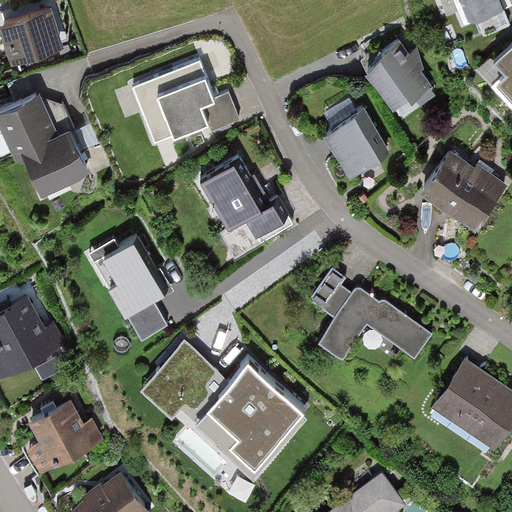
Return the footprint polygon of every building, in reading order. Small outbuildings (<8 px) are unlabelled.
[(442,0),(447,11),(458,7),(455,0),(442,0)] [(455,0),(458,7),(464,20),(478,16),(503,6),(511,2),(511,1),(511,0),(455,0)] [(5,16),(1,17),(5,32),(13,56),(62,42),(50,2),(5,16)] [(484,30),(509,20),(503,6),(478,16),(484,30)] [(382,51),(365,63),(375,81),(377,79),(393,102),(395,101),(410,90),(412,93),(414,92),(420,101),(436,90),(429,81),(432,79),(422,65),(425,64),(417,43),(410,48),(400,34),(380,48),(382,51)] [(493,80),(511,100),(511,39),(495,55),(506,67),(493,80)] [(208,118),(209,117),(202,98),(215,93),(200,55),(132,82),(155,138),(208,118)] [(241,115),(230,87),(215,93),(202,98),(209,117),(208,118),(212,127),(241,115)] [(40,88),(0,104),(0,114),(11,141),(21,138),(55,124),(40,88)] [(395,101),(404,113),(420,101),(414,92),(412,93),(410,90),(395,101)] [(390,148),(364,102),(324,125),(350,170),(390,148)] [(69,118),(55,124),(21,138),(41,186),(89,166),(69,118)] [(452,144),(421,184),(474,225),(507,181),(492,170),(495,166),(480,155),(475,161),(452,144)] [(262,201),(234,155),(200,174),(228,222),(246,212),(263,202),(262,201)] [(246,212),(257,229),(284,213),(273,195),(262,201),(263,202),(246,212)] [(93,257),(120,242),(115,233),(88,249),(93,257)] [(154,267),(134,233),(120,242),(93,257),(125,310),(128,309),(152,294),(165,286),(154,267)] [(161,263),(154,267),(165,286),(152,294),(155,299),(175,286),(161,263)] [(347,273),(333,263),(311,294),(335,312),(352,288),(342,280),(347,273)] [(367,319),(415,353),(433,328),(386,295),(384,295),(382,295),(381,296),(379,296),(362,284),(360,283),(358,283),(356,283),(355,284),(352,288),(335,312),(319,335),(344,352),(367,319)] [(0,304),(0,372),(65,338),(53,316),(45,321),(29,289),(11,299),(0,304)] [(0,304),(11,299),(8,294),(0,298),(0,304)] [(155,299),(152,294),(128,309),(143,334),(168,319),(155,299)] [(182,337),(141,384),(172,411),(185,395),(203,412),(198,417),(254,466),(305,407),(249,358),(230,379),(182,337)] [(494,445),(511,417),(511,385),(465,354),(432,403),(494,445)] [(44,407),(28,416),(39,435),(27,442),(41,468),(104,434),(92,413),(83,418),(70,394),(56,401),(44,407)] [(56,401),(54,396),(42,403),(44,407),(56,401)] [(142,511),(151,506),(121,466),(67,507),(71,511),(142,511)] [(383,467),(321,511),(389,511),(406,500),(383,467)]
